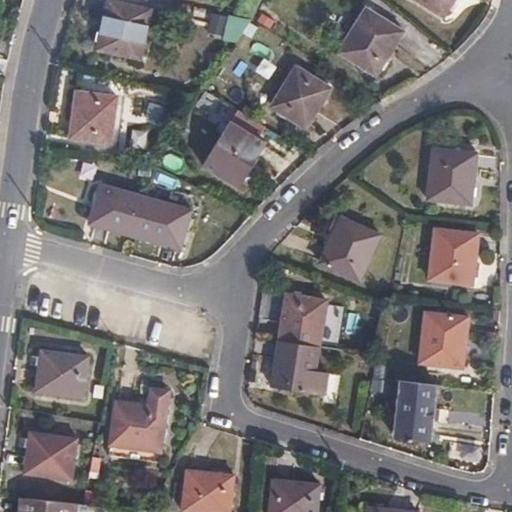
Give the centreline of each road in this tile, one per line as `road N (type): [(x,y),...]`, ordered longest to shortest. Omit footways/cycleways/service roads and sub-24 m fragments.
road 1 (residential): [(239,303),(226,415),(470,490),(497,489),(511,467)]
road 2 (residential): [(496,83),(420,103),(266,226),(239,303)]
road 3 (residential): [(54,0),(40,35),(6,244)]
road 4 (residential): [(239,303),(6,244)]
